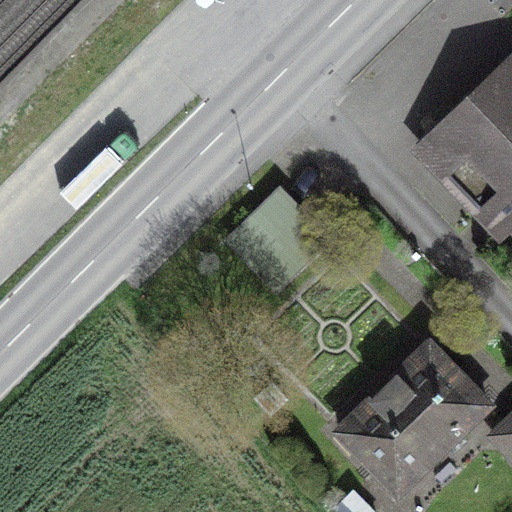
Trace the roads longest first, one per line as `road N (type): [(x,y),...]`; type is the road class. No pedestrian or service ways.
road 1 (secondary): [(279,76),(0,355)]
road 2 (residential): [(279,76),(511,322)]
